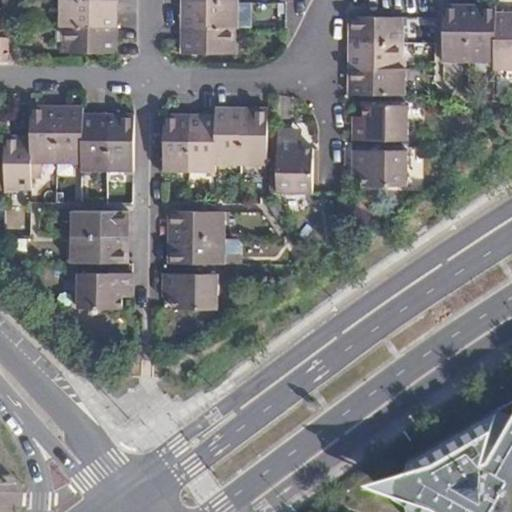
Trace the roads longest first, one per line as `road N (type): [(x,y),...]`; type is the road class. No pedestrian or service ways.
road 1 (secondary): [(511,238),(156,489)]
road 2 (secondary): [(217,511),(511,298)]
road 3 (residential): [(151,77),(150,303)]
road 4 (residential): [(151,77),(282,72),(307,56),(330,0)]
road 5 (primary): [(108,462),(0,347)]
road 6 (residential): [(0,79),(151,77)]
road 7 (secondary): [(22,420),(111,511)]
